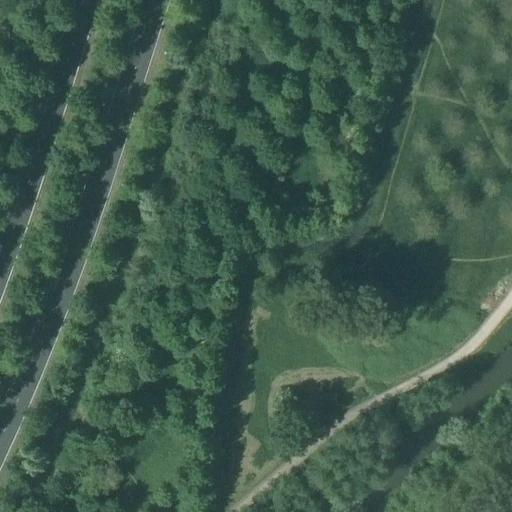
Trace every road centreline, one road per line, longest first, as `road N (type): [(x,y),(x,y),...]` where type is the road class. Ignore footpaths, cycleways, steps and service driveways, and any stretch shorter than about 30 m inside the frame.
road 1 (secondary): [(0,438),(56,309),(157,0)]
road 2 (secondary): [(87,0),(0,267)]
